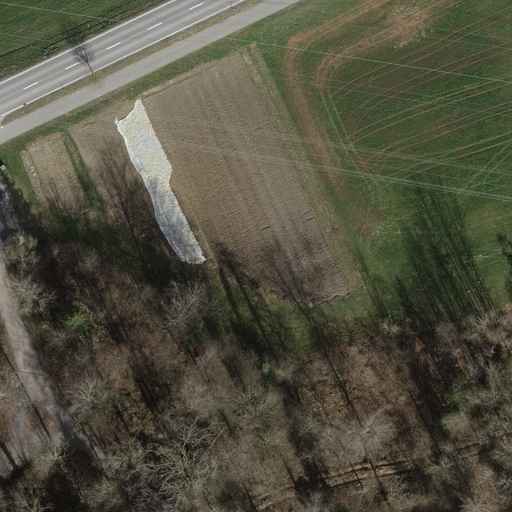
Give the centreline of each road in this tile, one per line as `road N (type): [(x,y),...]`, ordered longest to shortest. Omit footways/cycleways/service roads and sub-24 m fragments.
road 1 (track): [(164,511),(58,425),(0,272)]
road 2 (secondary): [(210,0),(0,101)]
